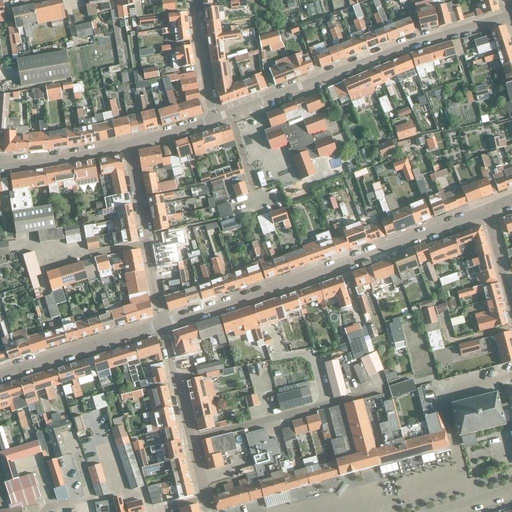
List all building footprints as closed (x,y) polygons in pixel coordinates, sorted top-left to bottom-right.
[(56,0),(34,5),(39,24),(66,18),(61,0),(56,0)] [(87,0),(89,5),(101,3),(102,11),(111,10),(109,0),(87,0)] [(109,0),(110,0),(117,0),(119,5),(117,5),(119,19),(124,18),(121,0),(109,0)] [(121,0),(124,18),(125,18),(124,16),(128,16),(127,8),(135,6),(134,0),(121,0)] [(162,0),(164,12),(176,10),(174,0),(162,0)] [(232,9),(239,8),(238,0),(231,1),(232,9)] [(377,0),(373,2),(376,9),(381,7),(378,0),(377,0)] [(439,27),(457,22),(464,20),(460,9),(453,11),(451,3),(444,5),(442,0),(432,0),(431,0),(433,7),(439,27)] [(479,0),(482,8),(476,10),(478,16),(499,10),(496,0),(479,0)] [(3,1),(0,1),(0,21),(5,21),(6,24),(8,24),(9,32),(10,46),(16,45),(14,34),(10,14),(5,14),(3,1)] [(421,4),(414,5),(420,30),(438,26),(433,7),(422,9),(421,4)] [(39,24),(34,5),(20,8),(25,27),(27,37),(34,35),(31,24),(37,22),(38,24),(39,24)] [(352,7),(357,20),(361,18),(364,18),(359,5),(352,7)] [(206,22),(225,20),(224,12),(219,13),(218,7),(216,7),(215,6),(213,6),(213,7),(204,9),(206,22)] [(25,27),(20,8),(12,10),(17,29),(25,27)] [(376,11),(377,14),(389,42),(399,38),(394,24),(387,27),(385,22),(387,21),(382,9),(376,11)] [(187,13),(174,15),(169,15),(170,23),(175,22),(175,28),(189,27),(187,13)] [(389,42),(377,14),(373,15),(376,25),(379,24),(381,29),(374,32),(379,46),(389,42)] [(394,24),(399,38),(415,32),(408,14),(402,17),(403,21),(394,24)] [(154,17),(139,19),(140,26),(155,25),(154,17)] [(366,30),(361,18),(357,20),(362,32),(366,30)] [(206,22),(208,35),(241,31),(236,31),(235,26),(228,27),(228,32),(222,33),(220,21),(225,20),(206,22)] [(357,33),(362,32),(357,20),(353,21),(357,33)] [(78,38),(92,34),(90,24),(75,27),(78,38)] [(490,44),(509,38),(505,26),(491,30),(493,36),(487,38),(475,41),(477,48),(490,44)] [(189,27),(175,28),(177,42),(191,40),(189,27)] [(364,36),(369,50),(379,46),(374,32),(372,27),(369,28),(370,29),(368,30),(369,34),(364,36)] [(338,28),(334,29),(338,41),(342,39),(338,28)] [(334,42),(338,41),(334,29),(329,31),(334,42)] [(210,50),(210,52),(224,50),(223,41),(242,39),(241,31),(208,35),(210,50)] [(278,32),(258,37),(260,48),(281,42),(278,32)] [(357,54),(369,50),(364,36),(352,41),(357,54)] [(498,54),(511,49),(511,47),(509,38),(490,44),(477,48),(480,54),(497,49),(498,54)] [(457,57),(464,55),(460,39),(452,42),(457,57)] [(352,41),(340,45),(345,59),(357,54),(352,41)] [(429,49),(433,63),(446,59),(447,61),(457,58),(452,42),(443,45),(429,49)] [(328,50),(326,44),(309,50),(316,67),(320,65),(321,68),(333,63),(328,50)] [(180,68),(195,65),(191,45),(177,48),(180,68)] [(340,45),(328,50),(333,63),(345,59),(340,45)] [(429,49),(410,55),(416,68),(419,78),(428,75),(426,69),(425,70),(424,66),(433,63),(429,49)] [(492,56),(484,58),(486,63),(493,60),(497,59),(497,58),(499,58),(507,80),(511,78),(511,49),(498,54),(494,56),(492,56)] [(212,64),(225,60),(224,50),(210,52),(212,64)] [(22,87),(72,78),(67,51),(17,60),(22,87)] [(237,64),(250,60),(248,54),(235,58),(237,64)] [(289,59),(291,64),(296,78),(314,71),(308,55),(303,57),(302,54),(289,59)] [(408,56),(391,63),(396,76),(399,83),(417,76),(408,56)] [(277,67),(269,70),(275,86),(296,78),(291,64),(289,59),(289,58),(276,63),(277,67)] [(225,60),(212,64),(216,89),(222,106),(249,96),(244,83),(243,82),(232,86),(228,61),(226,61),(225,60)] [(387,80),(396,76),(391,63),(379,68),(385,83),(388,82),(387,80)] [(379,68),(367,72),(373,88),(385,83),(379,68)] [(151,69),(143,70),(145,80),(158,77),(157,71),(151,72),(151,69)] [(133,73),(135,82),(142,81),(141,71),(133,73)] [(184,91),(199,89),(196,72),(169,77),(170,82),(181,81),(183,91),(184,91)] [(373,88),(367,72),(334,86),(339,99),(349,95),(352,103),(362,99),(360,94),(373,88)] [(253,79),(244,83),(249,96),(260,92),(260,91),(267,89),(261,74),(252,77),(253,79)] [(61,93),(60,85),(46,88),(47,95),(61,93)] [(477,97),(488,94),(487,86),(475,90),(477,97)] [(42,89),(33,90),(35,100),(43,99),(42,89)] [(187,103),(198,100),(200,99),(199,89),(184,91),(187,103)] [(170,108),(177,106),(172,91),(166,93),(170,108)] [(0,153),(30,152),(29,134),(29,127),(20,128),(19,119),(8,119),(10,94),(0,95),(0,153)] [(304,100),(304,99),(281,107),(282,108),(266,114),(272,128),(275,127),(276,131),(266,135),(271,149),(289,143),(294,157),(293,157),(302,181),(316,175),(310,160),(314,159),(314,160),(337,152),(332,138),(315,144),(311,134),(326,129),(321,115),(319,115),(317,111),(325,108),(320,94),(304,100)] [(141,113),(145,130),(158,127),(154,110),(147,112),(144,96),(137,98),(140,113),(141,113)] [(392,110),(386,96),(378,100),(384,114),(392,110)] [(131,134),(128,116),(126,117),(127,118),(119,120),(115,99),(110,101),(114,121),(112,121),(116,137),(131,134)] [(198,100),(187,103),(178,106),(182,120),(203,114),(198,100)] [(177,106),(170,108),(159,111),(163,126),(182,120),(178,106),(177,106)] [(408,108),(397,112),(399,118),(410,113),(408,108)] [(83,109),(78,110),(81,129),(84,145),(97,142),(94,126),(93,126),(91,119),(85,120),(83,109)] [(141,113),(140,113),(128,116),(131,134),(145,130),(141,113)] [(29,134),(30,152),(50,150),(49,133),(47,133),(46,121),(39,122),(40,133),(29,134)] [(94,126),(97,142),(116,137),(112,121),(94,126)] [(394,127),(398,141),(415,136),(412,124),(412,122),(394,127)] [(84,145),(81,129),(72,131),(71,124),(66,125),(67,130),(69,147),(84,145)] [(229,125),(190,138),(196,157),(207,154),(205,150),(223,145),(225,149),(235,146),(229,125)] [(69,147),(67,130),(49,133),(50,150),(69,147)] [(324,132),(313,136),(315,142),(326,138),(324,132)] [(499,138),(489,140),(492,150),(504,148),(506,153),(511,150),(511,149),(510,145),(506,147),(505,139),(499,141),(499,138)] [(193,157),(187,139),(174,143),(178,156),(189,154),(190,157),(193,157)] [(415,141),(417,147),(424,145),(422,139),(415,141)] [(391,141),(377,147),(382,158),(396,152),(391,141)] [(166,156),(173,154),(171,146),(164,148),(166,156)] [(176,180),(158,184),(156,173),(154,174),(153,168),(150,168),(150,166),(163,163),(164,167),(171,165),(170,158),(163,160),(160,147),(139,152),(147,196),(160,193),(178,189),(176,180)] [(107,209),(112,209),(131,205),(129,193),(127,193),(123,171),(125,171),(122,155),(99,160),(102,176),(111,174),(115,196),(105,198),(107,209)] [(486,155),(481,157),(484,169),(490,167),(486,155)] [(178,156),(170,158),(172,168),(180,167),(178,156)] [(95,160),(72,165),(76,180),(77,187),(99,183),(95,160)] [(46,169),(49,187),(50,196),(59,194),(57,184),(63,182),(64,189),(77,187),(76,180),(72,165),(46,169)] [(505,177),(503,171),(502,169),(501,166),(496,168),(497,171),(496,171),(497,174),(493,176),(498,192),(507,188),(503,178),(505,177)] [(511,168),(503,171),(505,177),(503,178),(507,188),(511,186),(511,168)] [(49,187),(46,169),(11,176),(14,192),(10,193),(16,236),(56,228),(52,206),(33,209),(30,190),(49,187)] [(412,171),(421,195),(427,193),(418,169),(412,171)] [(435,180),(446,176),(444,171),(433,174),(435,180)] [(485,180),(477,183),(482,198),(493,194),(487,179),(488,179),(486,173),(482,174),(485,180)] [(200,178),(202,184),(210,181),(208,175),(200,178)] [(0,192),(3,192),(8,191),(6,179),(1,180),(1,177),(0,177),(0,192)] [(222,181),(211,184),(213,190),(224,187),(222,181)] [(237,198),(248,194),(244,182),(233,186),(237,198)] [(482,198),(477,183),(463,189),(468,203),(482,198)] [(197,197),(207,195),(206,187),(195,189),(197,197)] [(459,189),(452,192),(458,208),(468,203),(463,189),(459,190),(459,189)] [(395,228),(396,232),(413,225),(407,208),(399,211),(393,195),(384,198),(382,191),(374,193),(377,200),(378,200),(383,212),(390,210),(393,216),(396,227),(395,228)] [(151,206),(165,204),(165,200),(176,198),(175,192),(149,197),(151,206)] [(458,208),(452,192),(440,197),(446,212),(458,208)] [(435,216),(446,212),(440,197),(440,196),(432,199),(431,195),(428,196),(435,216)] [(407,208),(413,225),(431,218),(424,201),(407,208)] [(165,204),(151,206),(153,219),(167,217),(177,215),(174,202),(165,204)] [(217,207),(221,219),(233,215),(229,203),(217,207)] [(131,205),(112,209),(112,212),(117,211),(119,220),(133,217),(131,205)] [(270,217),(273,225),(289,220),(285,208),(269,214),(270,217)] [(177,215),(167,217),(153,219),(156,232),(170,230),(168,220),(175,219),(176,221),(183,219),(182,214),(177,215)] [(511,214),(499,219),(502,232),(507,230),(508,233),(511,231),(511,214)] [(396,227),(393,216),(381,220),(387,236),(396,232),(395,228),(396,227)] [(133,217),(119,220),(114,221),(114,224),(119,223),(121,232),(112,233),(112,234),(121,232),(136,229),(133,217)] [(238,218),(221,224),(224,232),(241,227),(238,218)] [(362,223),(363,226),(368,243),(385,236),(380,223),(375,224),(367,227),(365,222),(362,223)] [(340,237),(332,240),(337,254),(368,243),(363,226),(345,233),(342,224),(336,226),(340,237)] [(67,244),(82,242),(79,226),(64,228),(67,244)] [(474,240),(476,247),(487,244),(482,226),(454,236),(458,246),(474,240)] [(58,240),(64,239),(62,228),(56,229),(58,240)] [(121,232),(112,234),(115,246),(138,241),(136,229),(121,232)] [(52,241),(50,230),(44,231),(46,242),(52,241)] [(166,246),(157,248),(160,266),(180,263),(176,245),(186,243),(184,231),(164,235),(166,246)] [(461,254),(458,246),(454,236),(426,246),(433,265),(461,254)] [(86,239),(87,245),(99,243),(97,237),(86,239)] [(337,254),(332,240),(320,244),(319,242),(317,242),(323,259),(337,254)] [(251,243),(256,257),(262,255),(257,241),(251,243)] [(0,255),(10,254),(8,242),(0,243),(0,255)] [(271,256),(273,261),(278,275),(290,271),(285,257),(276,260),(275,254),(273,250),(269,251),(265,242),(262,243),(267,257),(271,256)] [(303,247),(304,250),(309,264),(323,259),(317,242),(303,247)] [(433,265),(426,246),(425,244),(414,248),(420,264),(428,260),(429,263),(427,263),(433,280),(438,278),(433,265)] [(478,259),(490,256),(487,244),(476,247),(475,247),(478,259)] [(293,254),(285,257),(290,271),(301,267),(309,264),(304,250),(299,252),(297,247),(291,249),(293,254)] [(118,259),(112,260),(113,265),(119,264),(141,259),(139,249),(122,253),(123,260),(119,261),(118,259)] [(393,259),(399,273),(402,282),(414,277),(410,267),(417,264),(412,249),(403,252),(404,255),(393,259)] [(23,256),(25,261),(36,258),(35,252),(23,256)] [(106,255),(94,259),(98,271),(98,273),(110,269),(106,255)] [(490,256),(478,259),(467,262),(468,268),(475,266),(474,263),(478,262),(480,270),(481,270),(493,267),(490,256)] [(221,257),(216,259),(227,292),(239,288),(234,274),(226,277),(224,272),(225,271),(223,264),(221,257)] [(27,266),(38,263),(36,258),(25,261),(27,266)] [(94,259),(82,262),(86,275),(98,271),(94,259)] [(145,278),(141,259),(119,264),(112,265),(113,270),(120,269),(120,267),(125,266),(126,273),(124,274),(126,282),(145,278)] [(227,292),(216,259),(211,261),(216,275),(217,274),(219,279),(211,282),(215,296),(227,292)] [(278,275),(273,261),(264,264),(263,259),(259,261),(266,279),(278,275)] [(386,261),(365,269),(370,284),(372,290),(379,287),(377,281),(390,277),(394,287),(403,284),(402,282),(399,273),(393,259),(386,261)] [(82,262),(70,266),(75,283),(79,282),(78,278),(86,276),(86,275),(82,262)] [(41,274),(38,263),(27,266),(30,278),(36,276),(41,274)] [(246,270),(234,274),(239,288),(263,280),(257,263),(245,267),(246,270)] [(215,296),(211,282),(205,265),(200,267),(204,279),(206,278),(207,283),(198,286),(203,300),(215,296)] [(70,266),(58,270),(63,287),(75,283),(70,266)] [(493,267),(481,270),(484,279),(478,281),(479,286),(497,281),(493,267)] [(183,287),(184,291),(188,305),(200,301),(196,287),(186,290),(185,284),(187,284),(184,269),(180,269),(183,287)] [(365,269),(352,274),(357,288),(356,288),(358,295),(363,294),(361,287),(370,284),(365,269)] [(58,270),(46,273),(51,290),(63,287),(58,270)] [(180,270),(161,274),(163,285),(182,282),(180,270)] [(36,276),(30,278),(34,290),(40,288),(36,276)] [(342,277),(319,285),(324,300),(337,296),(341,309),(351,305),(342,277)] [(447,277),(439,279),(441,287),(449,284),(447,277)] [(131,305),(123,308),(127,323),(153,316),(148,294),(145,278),(126,282),(129,299),(131,305)] [(486,301),(501,297),(497,284),(477,289),(478,293),(484,292),(486,301)] [(319,285),(295,293),(300,306),(302,313),(303,315),(306,314),(303,305),(317,301),(318,305),(320,304),(322,310),(326,309),(327,309),(326,307),(324,300),(319,285)] [(460,298),(474,294),(473,288),(458,292),(460,298)] [(50,293),(51,294),(53,294),(57,305),(66,302),(62,289),(50,293)] [(188,305),(184,291),(165,297),(169,311),(188,305)] [(254,306),(261,327),(289,318),(287,314),(298,310),(300,314),(302,313),(300,306),(295,293),(254,306)] [(53,294),(51,294),(44,296),(49,313),(51,319),(60,316),(57,305),(53,294)] [(364,315),(370,313),(364,296),(358,298),(364,315)] [(490,315),(505,311),(501,297),(486,301),(489,311),(475,315),(476,320),(491,316),(490,315)] [(106,315),(99,317),(104,330),(115,327),(111,312),(107,300),(102,301),(106,315)] [(421,310),(432,307),(430,301),(418,305),(420,311),(421,310)] [(454,301),(447,303),(449,312),(456,310),(454,301)] [(118,310),(111,312),(115,327),(127,323),(123,308),(121,302),(116,304),(118,310)] [(438,316),(448,312),(446,305),(435,309),(438,316)] [(258,342),(259,347),(266,345),(273,343),(271,337),(265,340),(261,327),(254,306),(220,317),(226,335),(234,332),(236,337),(247,333),(246,332),(251,330),(255,343),(258,342)] [(433,307),(432,307),(421,310),(425,326),(437,322),(433,307)] [(87,319),(91,334),(104,330),(99,317),(97,310),(93,311),(94,317),(87,319)] [(491,316),(476,320),(479,332),(508,324),(505,311),(490,315),(491,316)] [(65,319),(62,321),(63,327),(68,342),(80,338),(75,323),(73,317),(65,319)] [(462,317),(450,320),(452,328),(464,324),(462,317)] [(208,338),(214,336),(220,335),(221,340),(225,339),(218,318),(196,325),(200,339),(208,337),(208,338)] [(393,324),(389,325),(394,344),(396,350),(406,347),(404,341),(398,318),(392,320),(393,324)] [(87,319),(75,323),(80,338),(91,334),(87,319)] [(20,357),(15,342),(9,344),(7,338),(8,338),(3,322),(0,323),(0,333),(4,345),(5,345),(10,360),(20,357)] [(425,326),(427,334),(440,330),(437,322),(425,326)] [(43,333),(47,348),(68,342),(63,327),(55,329),(53,323),(49,325),(51,331),(43,333)] [(301,323),(292,326),(294,332),(302,329),(301,323)] [(200,339),(196,325),(173,333),(180,362),(197,357),(195,352),(197,351),(195,345),(192,346),(191,342),(200,339)] [(371,340),(378,337),(374,325),(367,327),(371,340)] [(13,334),(15,342),(20,357),(47,348),(43,333),(28,338),(25,330),(13,334)] [(429,341),(441,337),(440,330),(427,334),(429,341)] [(502,365),(511,362),(511,338),(510,332),(495,336),(502,365)] [(134,345),(139,360),(155,355),(157,362),(162,360),(157,338),(152,339),(152,337),(148,339),(149,341),(134,345)] [(445,349),(441,337),(429,341),(432,352),(445,349)] [(478,340),(458,345),(461,356),(481,350),(478,340)] [(0,363),(10,360),(5,345),(4,345),(0,346),(0,363)] [(134,345),(122,349),(127,364),(133,383),(139,382),(137,375),(137,374),(135,367),(140,365),(139,360),(134,345)] [(122,349),(110,352),(115,367),(122,365),(124,370),(123,371),(129,391),(135,390),(133,383),(127,364),(122,349)] [(115,367),(110,352),(92,358),(96,373),(115,367)] [(369,377),(384,371),(376,353),(361,359),(363,363),(353,367),(356,373),(358,372),(363,384),(371,381),(369,377)] [(87,359),(69,365),(74,380),(77,379),(79,385),(88,383),(86,376),(91,374),(92,376),(97,374),(96,373),(92,358),(87,359)] [(324,364),(334,399),(347,396),(337,360),(324,364)] [(209,365),(196,368),(198,376),(211,373),(224,370),(222,362),(209,365)] [(149,387),(166,383),(163,368),(164,368),(163,363),(151,366),(154,378),(147,379),(149,387)] [(69,365),(57,369),(61,384),(72,381),(74,386),(71,387),(75,399),(77,398),(83,396),(79,385),(77,379),(74,380),(69,365)] [(61,384),(57,369),(31,377),(34,388),(35,392),(45,389),(49,402),(66,397),(61,384)] [(385,375),(386,381),(397,378),(395,372),(385,375)] [(31,377),(19,380),(24,396),(27,405),(34,403),(38,415),(42,414),(40,405),(35,392),(34,388),(31,377)] [(194,410),(214,405),(209,385),(204,387),(202,377),(186,380),(194,410)] [(19,380),(8,384),(13,399),(16,410),(27,407),(27,405),(24,396),(19,380)] [(392,398),(417,391),(413,380),(390,388),(392,398)] [(13,399),(8,384),(0,386),(0,408),(0,409),(10,406),(12,412),(16,410),(13,399)] [(279,395),(277,396),(281,412),(302,406),(298,390),(297,391),(296,385),(277,389),(279,395)] [(158,411),(172,407),(167,386),(147,391),(152,412),(153,412),(158,411)] [(374,450),(379,466),(408,458),(404,443),(417,439),(422,438),(429,436),(434,451),(449,447),(445,431),(445,432),(444,430),(440,412),(439,412),(439,411),(439,410),(435,393),(424,396),(422,387),(417,389),(426,421),(400,428),(392,397),(384,399),(383,394),(363,400),(376,450),(374,450)] [(308,388),(298,390),(302,406),(312,404),(308,388)] [(141,390),(121,395),(122,401),(133,398),(133,401),(143,399),(141,390)] [(497,392),(494,393),(483,395),(480,396),(450,404),(459,437),(463,436),(464,441),(470,440),(469,435),(505,425),(505,424),(511,423),(511,426),(511,390),(506,392),(509,403),(500,405),(497,392)] [(92,397),(96,411),(107,407),(103,394),(92,397)] [(249,408),(259,406),(256,394),(246,397),(249,408)] [(376,450),(363,400),(328,409),(336,439),(330,441),(336,462),(319,466),(323,481),(379,466),(374,450),(376,450)] [(214,405),(194,410),(199,431),(214,427),(211,417),(217,416),(214,405)] [(156,425),(146,427),(148,434),(163,430),(177,427),(172,407),(158,411),(153,412),(156,425)] [(323,410),(316,412),(317,415),(318,415),(321,426),(322,428),(328,427),(324,413),(323,410)] [(17,414),(22,429),(27,427),(23,412),(17,414)] [(77,434),(86,431),(82,415),(72,418),(77,434)] [(317,415),(306,418),(310,432),(322,428),(321,426),(318,415),(317,415)] [(70,418),(63,420),(67,431),(73,429),(70,418)] [(292,423),(293,427),(296,436),(310,432),(306,418),(292,423)] [(63,420),(57,422),(61,433),(67,431),(63,420)] [(46,426),(52,442),(63,439),(61,433),(57,422),(46,426)] [(111,429),(115,441),(127,437),(123,425),(111,429)] [(0,427),(0,445),(2,451),(9,449),(2,427),(0,427)] [(177,427),(163,430),(146,435),(147,438),(150,438),(151,439),(159,437),(158,435),(164,434),(166,444),(180,441),(177,427)] [(297,439),(296,436),(293,427),(284,429),(288,442),(297,439)] [(259,482),(264,498),(288,491),(298,488),(294,472),(291,473),(289,463),(293,462),(292,460),(289,461),(288,455),(284,456),(278,437),(269,440),(266,429),(246,434),(256,472),(259,482)] [(36,434),(38,442),(41,451),(47,449),(41,432),(36,434)] [(225,453),(237,450),(232,433),(201,441),(209,470),(223,467),(221,457),(225,456),(225,453)] [(417,439),(421,455),(434,451),(429,436),(422,438),(417,439)] [(115,441),(117,447),(129,443),(127,437),(115,441)] [(52,442),(53,448),(64,444),(63,439),(52,442)] [(404,443),(408,458),(421,455),(417,439),(404,443)] [(170,462),(184,458),(180,441),(166,444),(150,448),(151,454),(162,451),(165,463),(170,462)] [(38,511),(40,511),(39,505),(15,509),(14,506),(40,497),(33,474),(19,478),(14,462),(42,453),(38,442),(0,453),(0,458),(7,482),(15,505),(10,506),(10,509),(3,510),(3,511),(38,511)] [(131,449),(129,443),(117,447),(119,452),(131,449)] [(68,456),(64,444),(53,448),(57,459),(68,456)] [(133,454),(131,449),(119,452),(121,458),(133,454)] [(138,462),(139,462),(146,461),(143,450),(135,451),(138,462)] [(135,460),(133,454),(121,458),(122,463),(135,460)] [(316,456),(303,459),(303,461),(305,469),(310,485),(323,481),(319,466),(316,456)] [(184,458),(170,462),(172,471),(167,472),(168,475),(173,474),(187,471),(184,458)] [(56,459),(47,462),(55,489),(65,486),(56,459)] [(135,460),(122,463),(124,469),(137,465),(135,460)] [(296,471),(294,464),(293,462),(289,463),(291,471),(291,473),(294,472),(298,488),(310,485),(305,469),(296,471)] [(100,464),(88,468),(89,474),(102,470),(100,464)] [(160,471),(159,464),(142,468),(143,475),(160,471)] [(138,471),(137,465),(124,469),(126,475),(138,471)] [(102,470),(89,474),(91,479),(103,476),(102,470)] [(126,475),(128,480),(140,476),(138,471),(126,475)] [(149,493),(190,484),(187,471),(173,474),(176,483),(171,484),(171,483),(169,484),(169,483),(159,485),(159,484),(147,487),(149,493)] [(246,475),(247,480),(239,482),(240,487),(234,489),(232,484),(224,486),(225,492),(213,495),(217,511),(264,498),(259,482),(256,472),(246,475)] [(103,476),(91,479),(93,485),(105,481),(103,476)] [(144,486),(140,476),(128,480),(131,490),(144,486)] [(105,481),(93,485),(95,491),(107,487),(105,481)] [(190,484),(149,493),(153,505),(162,504),(160,495),(164,494),(164,495),(171,494),(171,495),(178,493),(180,499),(193,496),(190,484)] [(107,487),(95,491),(97,497),(110,495),(107,487)] [(143,511),(141,500),(123,505),(121,498),(113,500),(116,511),(143,511)] [(95,503),(96,511),(108,511),(107,501),(95,503)]
